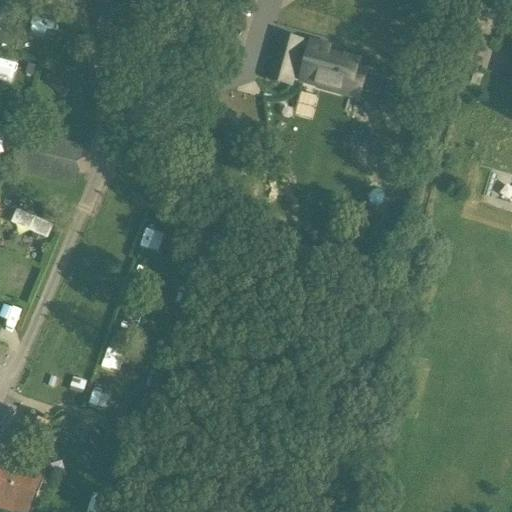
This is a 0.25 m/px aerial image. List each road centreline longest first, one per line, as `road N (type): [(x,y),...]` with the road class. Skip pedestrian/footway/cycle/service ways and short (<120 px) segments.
road 1 (unclassified): [(308,511),(327,438),(318,403),(154,82),(180,0)]
road 2 (track): [(71,0),(124,127)]
road 3 (track): [(205,179),(294,183),(328,168)]
